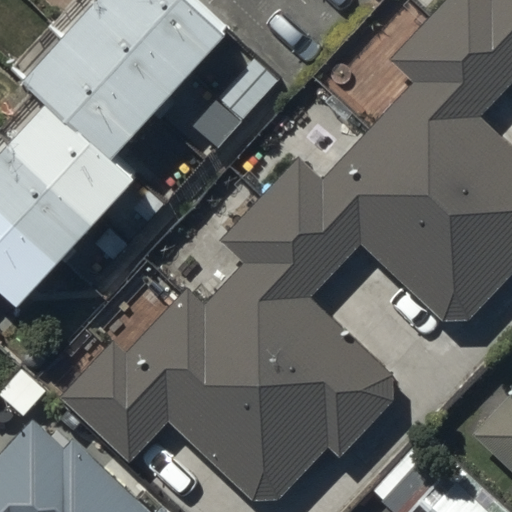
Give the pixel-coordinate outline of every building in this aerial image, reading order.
[(227,18),(207,0),(80,0),(23,60),(49,85),(0,137),(0,269),(17,285),(136,159),(114,139),(227,18)] [(511,0),(438,0),(392,49),(417,72),(325,170),(299,146),(220,230),(246,254),(207,295),(189,277),(128,342),(112,334),(63,386),(133,451),(170,411),(257,491),(281,490),(331,435),(342,445),(392,391),(392,364),(311,286),(362,233),(443,311),(469,311),(511,265),(511,141),(475,107),(511,66),(511,0)] [(254,48),(193,112),(218,136),(279,72),(254,48)] [(511,384),(474,425),(511,461),(511,384)] [(63,441),(32,412),(0,445),(0,511),(181,511),(159,491),(150,501),(74,429),(63,441)] [(501,511),(456,471),(418,511),(501,511)]
